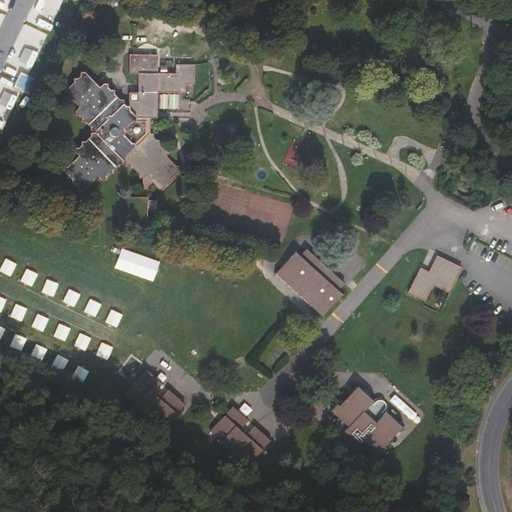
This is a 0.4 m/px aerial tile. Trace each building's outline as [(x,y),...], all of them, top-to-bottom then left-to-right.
[(365,26),(378,33),(387,16),(374,9),(365,26)] [(77,185),(79,187),(79,190),(84,189),(98,177),(101,181),(105,180),(106,178),(107,175),(112,173),(112,170),(122,161),(126,160),(127,164),(130,165),(131,168),(134,168),(140,174),(142,178),(147,176),(161,189),(165,183),(170,182),(170,177),(179,169),(179,166),(176,167),(167,158),(166,154),(169,153),(169,149),(165,149),(160,144),(160,141),(160,140),(156,140),(153,137),(153,133),(149,133),(149,118),(156,117),(157,92),(185,92),(186,83),(194,83),(195,65),(177,65),(176,73),(158,72),(157,55),(130,54),(129,73),(138,73),(138,101),(129,101),(130,108),(123,103),(123,100),(118,100),(113,95),(114,90),(110,90),(107,88),(107,84),(104,84),(99,88),(85,73),(80,73),(81,76),(78,79),(73,79),(74,83),(64,92),(79,106),(74,111),(75,115),(79,115),(82,117),(82,122),(86,121),(91,127),(91,132),(91,135),(85,141),(81,141),(82,144),(78,148),(75,149),(75,153),(78,157),(67,167),(64,167),(64,171),(72,180),(72,184),(77,185)] [(34,81),(21,76),(15,87),(28,93),(34,81)] [(452,140),(446,154),(454,157),(461,145),(452,140)] [(157,201),(149,201),(148,209),(150,213),(155,213),(157,211),(157,201)] [(153,280),(160,260),(122,247),(115,267),(153,280)] [(343,283),(306,250),(299,257),(295,254),(277,274),(322,315),(340,295),(337,291),(343,283)] [(463,268),(439,255),(430,271),(423,268),(410,292),(426,300),(434,285),(450,292),(463,268)] [(154,393),(162,385),(147,372),(125,395),(136,405),(134,407),(149,421),(151,419),(162,429),(184,405),(169,392),(161,400),(154,393)] [(377,399),(373,404),(355,389),(339,407),(337,405),(331,411),(348,428),(345,432),(358,444),(362,439),(380,455),(385,449),(383,446),(400,429),(385,415),(388,409),(388,404),(385,400),(381,398),(377,399)] [(240,430),(248,421),(233,407),(212,431),(222,441),(221,443),(236,457),(238,455),(248,464),(270,442),(255,427),(246,436),(240,430)]
